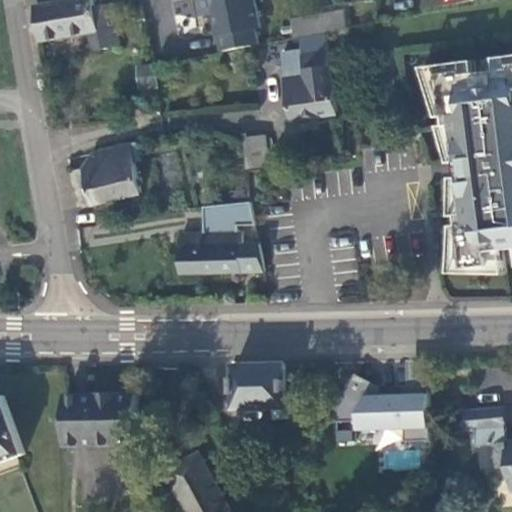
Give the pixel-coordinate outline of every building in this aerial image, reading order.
[(71,0),(36,6),(42,41),(90,33),(94,50),(121,45),(113,4),(96,6),(94,0),(71,0)] [(261,28),(255,0),(199,0),(203,16),(216,13),(224,51),(260,44),(257,29),(261,28)] [(293,19),(297,37),(304,36),(327,32),(349,28),(346,10),(293,19)] [(338,113),(327,32),(304,36),(306,50),(286,53),(295,120),(338,113)] [(511,55),(499,57),(501,70),(511,69),(511,55)] [(466,75),(480,73),(478,60),(464,62),(466,75)] [(511,69),(501,70),(480,73),(466,75),(464,62),(442,65),(448,117),(449,125),(449,126),(456,125),(460,163),(468,161),(469,176),(462,177),(467,214),(461,214),(461,216),(462,225),(467,269),(507,264),(505,250),(511,248),(511,69)] [(442,117),(448,117),(442,65),(426,67),(442,117)] [(453,163),(460,163),(456,125),(449,126),(449,125),(443,126),(453,163)] [(267,135),(247,138),(251,167),(271,165),(267,135)] [(131,143),(136,162),(143,161),(138,141),(131,143)] [(131,143),(95,152),(86,168),(94,203),(95,206),(144,194),(136,162),(131,143)] [(86,168),(73,171),(81,206),(94,203),(86,168)] [(461,214),(467,214),(462,177),(455,178),(454,216),(461,216),(461,214)] [(232,223),(253,222),(249,201),(203,206),(204,232),(234,232),(232,223)] [(453,273),(509,275),(507,264),(467,269),(462,225),(455,226),(453,273)] [(245,271),(266,271),(261,243),(244,244),(244,232),(234,232),(204,232),(183,233),(184,272),(245,271)] [(308,365),(308,363),(237,364),(238,407),(291,406),(290,393),(308,392),(308,385),(308,365)] [(320,364),(308,365),(308,385),(321,385),(320,364)] [(425,438),(426,393),(365,393),(365,378),(335,377),(335,418),(352,418),(351,430),(404,430),(404,438),(425,438)] [(68,394),(68,445),(137,444),(137,442),(139,441),(141,393),(68,394)] [(38,511),(18,458),(26,454),(4,395),(0,396),(0,511),(38,511)] [(478,409),(479,429),(506,426),(505,407),(478,409)] [(469,430),(479,429),(478,409),(467,410),(469,430)] [(479,429),(479,446),(494,444),(496,468),(510,467),(511,483),(511,441),(508,442),(506,426),(479,429)] [(189,511),(232,511),(200,452),(167,470),(189,511)]
